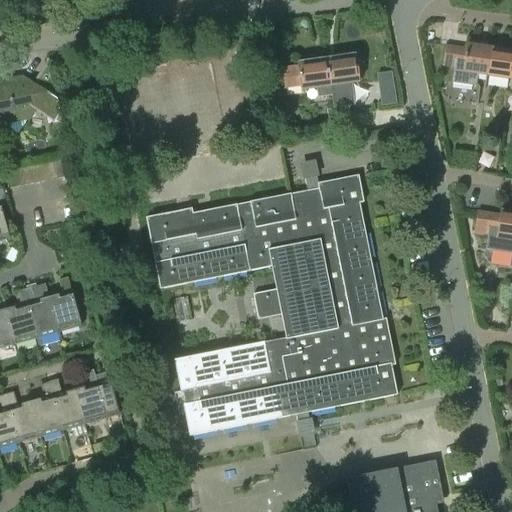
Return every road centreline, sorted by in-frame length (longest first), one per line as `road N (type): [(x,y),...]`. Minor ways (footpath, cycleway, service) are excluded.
road 1 (residential): [(0,49),(344,0)]
road 2 (residential): [(432,172),(399,0)]
road 3 (residential): [(496,498),(465,332)]
road 4 (residential): [(465,332),(432,172)]
road 5 (residential): [(0,506),(26,488),(143,455)]
